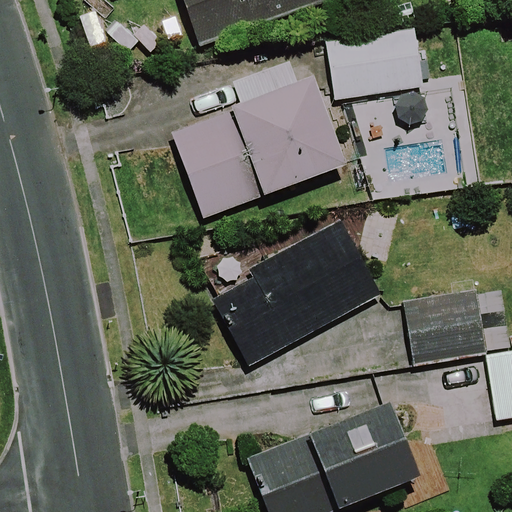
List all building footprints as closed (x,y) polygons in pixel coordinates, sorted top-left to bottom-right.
[(337,0),(169,0),(189,53),(337,0)] [(417,91),(409,33),(320,46),(329,104),(417,91)] [(226,86),(235,110),(159,139),(192,225),(325,175),(338,170),(296,60),(226,86)] [(246,276),(251,286),(206,310),(223,343),(239,373),(370,303),(332,231),(246,276)] [(466,304),(465,297),(393,308),(403,371),(504,355),(495,300),(466,304)] [(511,421),(511,354),(478,361),(489,425),(511,421)] [(334,511),(411,482),(382,408),(240,464),(258,511),(334,511)]
